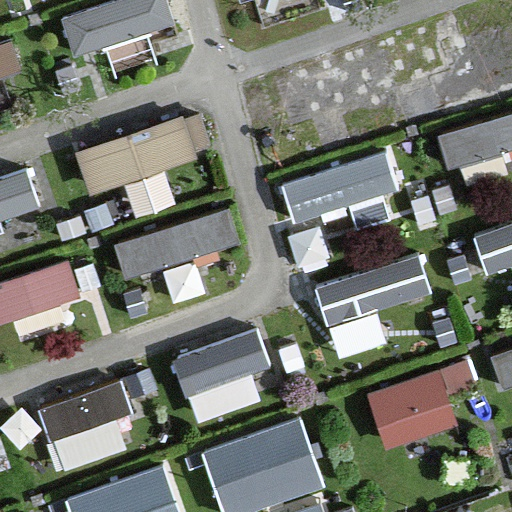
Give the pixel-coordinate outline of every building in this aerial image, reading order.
[(177,0),(62,0),(74,38),(180,7),(177,0)] [(0,26),(0,61),(24,55),(15,22),(0,26)] [(455,149),(511,131),(511,38),(428,65),(455,149)] [(297,209),(405,176),(391,131),(283,164),(297,209)] [(0,204),(42,190),(29,151),(0,161),(0,204)] [(228,185),(113,224),(125,260),(240,221),(228,185)] [(511,202),(474,216),(490,261),(511,253),(511,202)] [(316,268),(330,310),(436,275),(421,233),(316,268)] [(72,243),(0,263),(0,307),(83,283),(72,243)] [(511,291),(482,298),(488,325),(511,320),(511,291)] [(197,403),(263,383),(253,350),(270,345),(260,313),(177,338),(197,403)] [(506,368),(511,366),(511,329),(495,335),(506,368)] [(384,427),(460,408),(446,352),(370,371),(384,427)] [(40,388),(63,457),(138,431),(114,363),(40,388)] [(206,432),(232,503),(330,466),(303,395),(206,432)] [(72,475),(82,511),(189,511),(171,447),(72,475)] [(38,511),(30,494),(0,506),(0,511),(38,511)]
